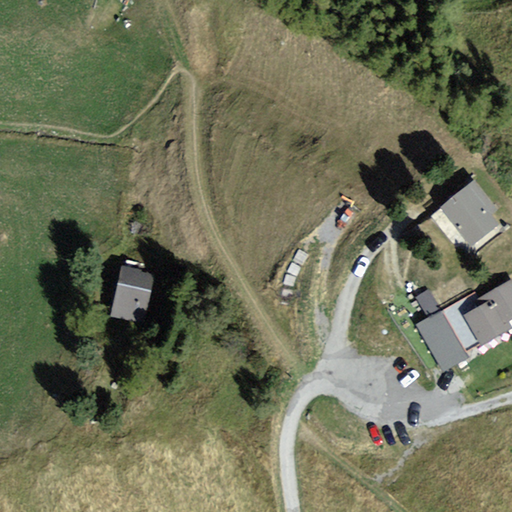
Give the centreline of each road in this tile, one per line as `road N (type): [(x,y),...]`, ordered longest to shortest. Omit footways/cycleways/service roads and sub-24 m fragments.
road 1 (track): [(332,375),(298,399),(289,425),(293,511)]
road 2 (track): [(403,511),(289,425)]
